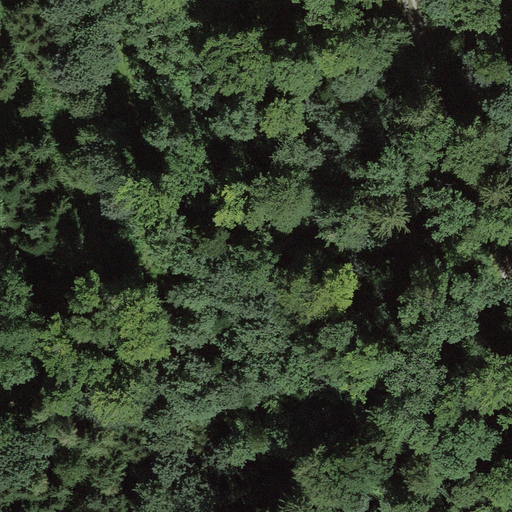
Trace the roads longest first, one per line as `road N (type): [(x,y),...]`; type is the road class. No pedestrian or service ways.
road 1 (track): [(0,411),(138,281),(101,0)]
road 2 (track): [(412,0),(511,281)]
